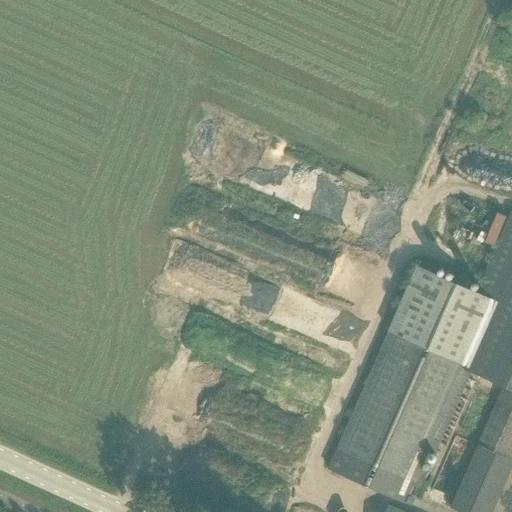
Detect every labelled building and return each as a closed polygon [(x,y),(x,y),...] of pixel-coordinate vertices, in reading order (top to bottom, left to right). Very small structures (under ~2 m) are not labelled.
[(401,213),(286,170),(274,200),(390,243),(401,213)] [(501,387),(511,392),(511,214),(510,213),(475,292),(494,301),(465,367),(471,370),(470,374),(501,387)] [(416,271),(328,470),(404,503),(412,485),(420,488),(417,494),(422,496),(426,488),(421,486),(427,473),(419,470),(427,452),(435,455),(438,448),(430,445),(492,304),(416,271)] [(511,464),(511,392),(501,387),(456,495),(492,511),(511,464)] [(491,511),(492,511),(456,495),(450,507),(460,511),(491,511)]
